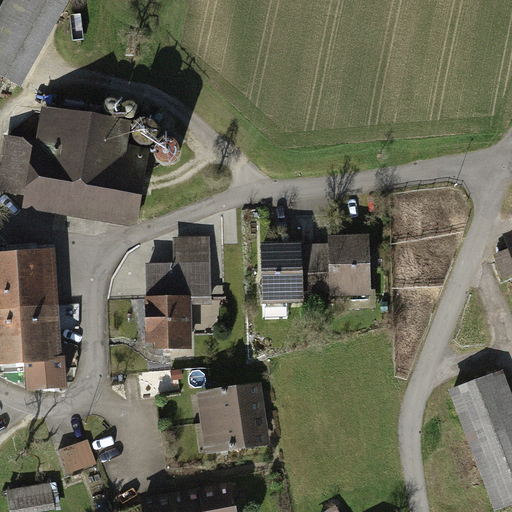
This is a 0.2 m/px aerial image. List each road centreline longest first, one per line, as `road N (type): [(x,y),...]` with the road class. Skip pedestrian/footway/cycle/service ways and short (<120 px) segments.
road 1 (residential): [(0,387),(38,406),(84,394),(93,376),(98,274),(110,253),(139,233),(270,190),(501,166)]
road 2 (residential): [(501,166),(417,388),(408,426),(418,511)]
